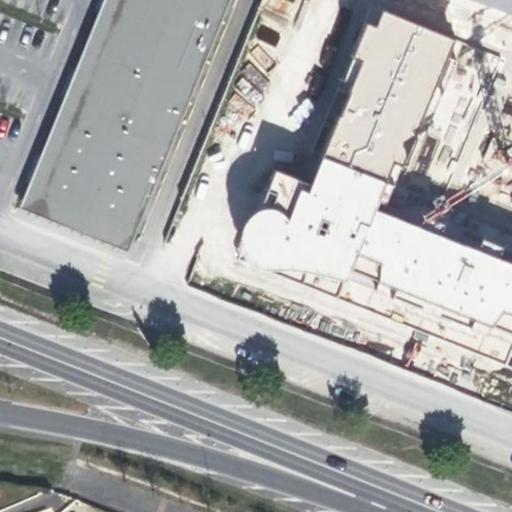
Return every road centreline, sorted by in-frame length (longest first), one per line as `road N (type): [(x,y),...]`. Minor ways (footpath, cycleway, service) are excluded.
road 1 (unclassified): [(0,231),(511,431)]
road 2 (primary): [(444,511),(0,332)]
road 3 (primary): [(0,354),(395,511)]
road 4 (primary): [(0,404),(78,418),(376,511)]
